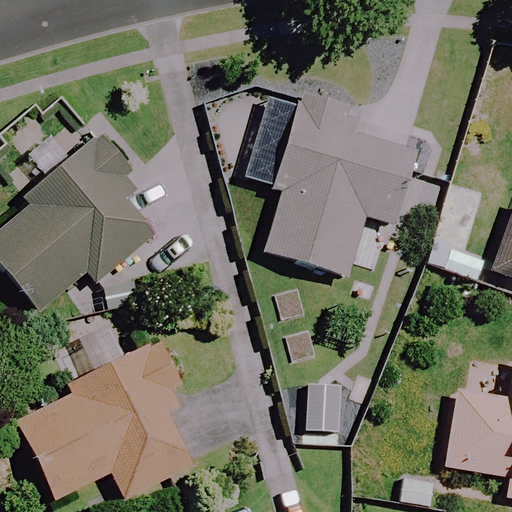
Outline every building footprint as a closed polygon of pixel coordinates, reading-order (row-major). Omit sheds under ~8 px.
[(359,97),(307,83),(276,194),(282,195),(264,258),(346,281),(363,220),(394,229),(414,157),(347,138),(359,97)] [(0,235),(0,278),(46,324),(81,288),(91,298),(159,228),(122,192),(132,182),(91,142),(0,235)] [(462,254),(480,196),(451,187),(433,245),(434,245),(425,266),(479,287),(488,264),(462,254)] [(511,229),(495,275),(511,281),(511,229)] [(178,410),(151,352),(66,392),(69,400),(15,425),(52,504),(110,477),(122,503),(190,471),(164,417),(178,410)] [(511,368),(472,362),(466,398),(455,396),(443,472),(507,482),(504,502),(511,503),(511,368)]
